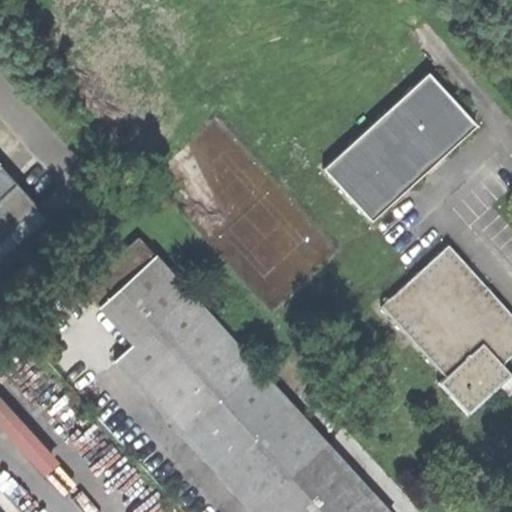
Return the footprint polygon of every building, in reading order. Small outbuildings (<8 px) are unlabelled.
[(324,168),(373,221),(478,124),(429,71),(324,168)] [(0,272),(1,274),(53,227),(0,167),(0,272)] [(83,295),(98,311),(154,259),(139,243),(83,295)] [(511,318),(447,246),(379,308),(443,379),(438,384),(467,416),(484,401),(498,388),(504,394),(511,386),(511,375),(501,364),(511,354),(511,318)] [(154,259),(98,311),(132,347),(114,364),(215,474),(289,406),(154,259)] [(0,391),(0,419),(48,471),(62,458),(0,391)] [(387,511),(289,406),(215,474),(250,511),(387,511)]
